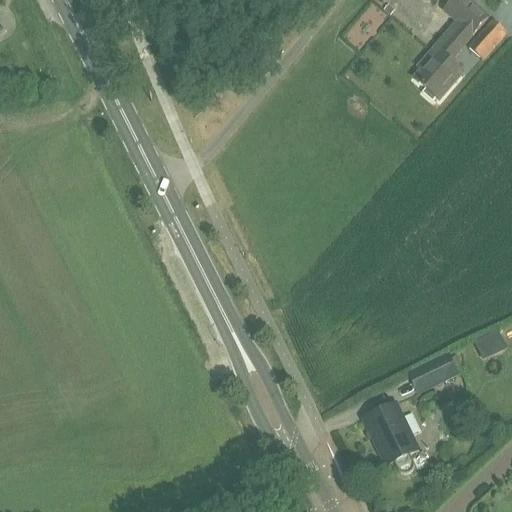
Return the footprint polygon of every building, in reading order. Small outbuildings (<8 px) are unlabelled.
[(455,0),(446,12),(459,24),(474,36),(489,18),(468,0),(455,0)] [(389,6),(384,11),(390,17),(395,11),(389,6)] [(494,22),(471,49),(485,61),(508,34),(494,22)] [(474,36),(459,24),(421,67),(424,70),(416,80),(428,91),(426,95),(432,100),(436,98),(439,101),(463,74),(450,63),(474,36)] [(503,333),(480,343),(487,359),(510,349),(503,333)] [(447,355),(430,363),(441,385),(458,377),(447,355)] [(409,457),(419,452),(396,405),(363,421),(386,468),(394,464),(397,471),(398,473),(400,474),(402,475),(404,476),(406,476),(408,475),(410,474),(411,473),(413,471),(413,470),(414,467),(413,465),(413,464),(409,457)]
